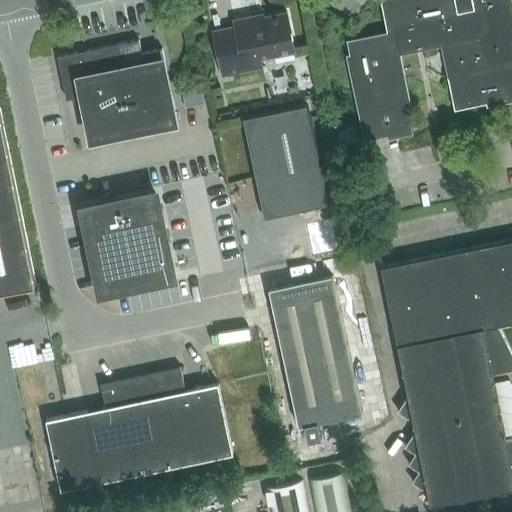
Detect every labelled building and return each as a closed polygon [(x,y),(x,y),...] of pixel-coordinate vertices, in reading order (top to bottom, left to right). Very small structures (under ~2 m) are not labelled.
[(446,78),(451,77),(458,107),(454,107),(454,109),(511,96),(511,18),(508,0),(383,0),(384,0),(380,1),(380,2),(384,1),(391,34),(348,43),(347,39),(346,39),(367,138),(363,139),(363,141),(410,131),(410,134),(414,133),(397,54),(444,44),(450,74),(445,75),(446,78)] [(214,31),(223,74),(263,66),(261,56),(295,49),(287,10),(263,14),(265,23),(254,25),(252,15),(234,19),(236,26),(214,31)] [(67,99),(73,97),(80,112),(88,110),(94,136),(127,129),(174,119),(161,60),(165,60),(163,48),(142,52),(139,39),(58,56),(67,99)] [(182,88),(186,107),(205,103),(201,84),(182,88)] [(306,103),(244,117),(265,214),(327,201),(306,103)] [(0,291),(36,284),(0,107),(0,291)] [(89,224),(102,290),(173,275),(155,193),(93,206),(85,207),(89,224)] [(312,255),(352,246),(345,214),(305,222),(312,255)] [(511,239),(384,265),(382,258),(381,258),(398,345),(409,397),(407,397),(398,410),(409,417),(413,416),(415,424),(499,407),(492,377),(511,371),(511,359),(496,326),(511,322),(511,239)] [(333,273),(269,287),(299,425),(304,424),(307,440),(321,437),(317,421),(362,411),(333,273)] [(180,367),(100,384),(105,408),(46,421),(61,491),(233,454),(218,383),(185,390),(180,367)] [(511,439),(507,441),(499,407),(415,424),(416,432),(414,432),(405,445),(416,452),(409,463),(419,470),(412,480),(423,488),(427,487),(430,504),(511,487),(511,439)] [(313,511),(351,511),(343,471),(307,478),(313,511)] [(307,511),(301,479),(264,487),(268,511),(307,511)]
